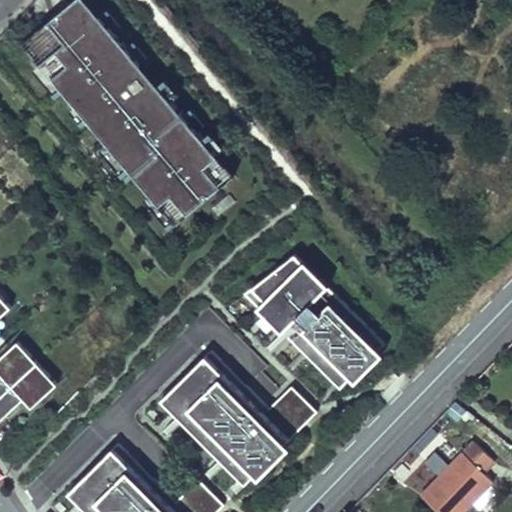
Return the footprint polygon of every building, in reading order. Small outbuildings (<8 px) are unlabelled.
[(88,0),(69,0),(22,40),(175,222),(234,172),(88,0)] [(290,244),(244,290),(339,385),(351,374),(356,379),(383,352),(379,348),(387,340),(290,244)] [(0,282),(0,316),(17,301),(0,282)] [(0,393),(44,353),(25,332),(0,355),(0,393)] [(211,349),(162,397),(245,480),(254,472),(259,476),(291,444),(285,439),(316,409),(291,384),(269,407),(211,349)] [(44,353),(0,393),(0,417),(22,397),(32,405),(65,376),(44,353)] [(119,439),(68,489),(91,511),(212,511),(223,501),(199,475),(176,498),(119,439)] [(421,495),(438,511),(462,511),(493,480),(484,472),(495,461),(474,440),(421,495)]
